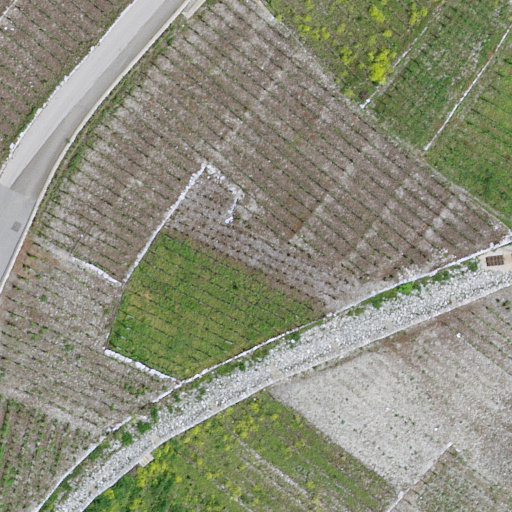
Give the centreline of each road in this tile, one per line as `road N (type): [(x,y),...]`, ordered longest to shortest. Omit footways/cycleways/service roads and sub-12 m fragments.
road 1 (track): [(511,264),(490,266),(240,376),(152,424),(57,511)]
road 2 (unclassified): [(169,0),(45,148),(0,222)]
